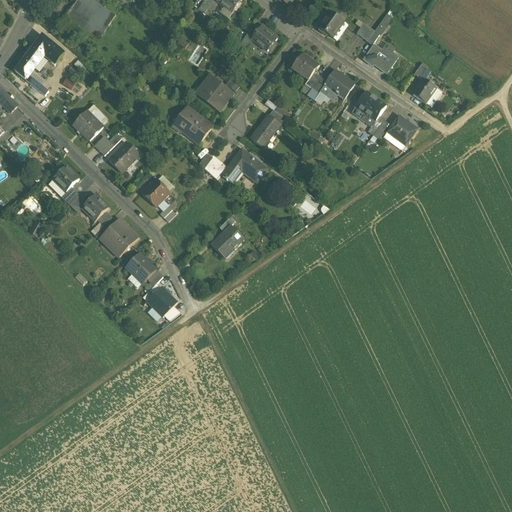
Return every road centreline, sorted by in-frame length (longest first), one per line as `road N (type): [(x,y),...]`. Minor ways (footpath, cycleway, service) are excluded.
road 1 (track): [(0,453),(511,80)]
road 2 (residential): [(0,81),(153,232),(195,310)]
road 3 (track): [(195,310),(292,511)]
road 4 (residential): [(302,29),(445,131)]
road 5 (residential): [(302,29),(234,130)]
